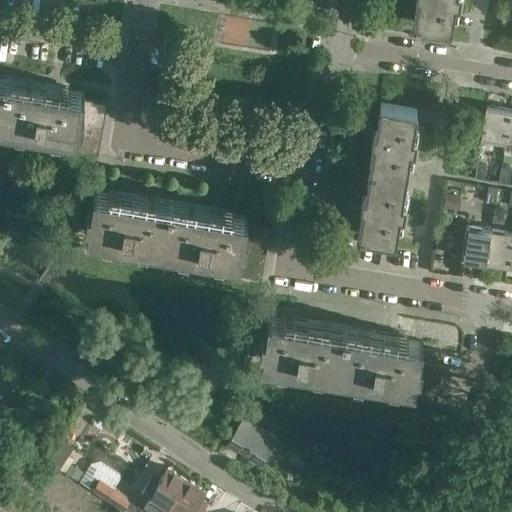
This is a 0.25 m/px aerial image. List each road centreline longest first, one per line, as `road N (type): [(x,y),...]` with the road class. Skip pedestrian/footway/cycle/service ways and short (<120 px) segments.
road 1 (residential): [(286,511),(0,324)]
road 2 (residential): [(511,311),(289,272),(308,169)]
road 3 (residential): [(308,169),(122,137),(133,61)]
road 4 (residential): [(511,73),(329,41)]
road 5 (residential): [(133,61),(0,32)]
road 6 (residential): [(308,169),(329,41)]
